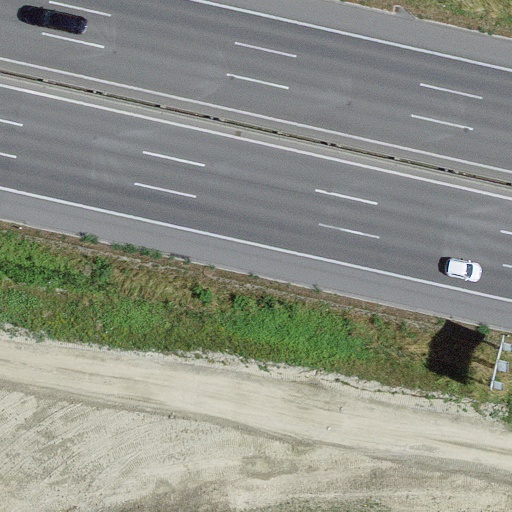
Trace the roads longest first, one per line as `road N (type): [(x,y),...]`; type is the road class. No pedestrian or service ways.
road 1 (motorway): [(511,122),(0,8)]
road 2 (motorway): [(0,137),(511,251)]
